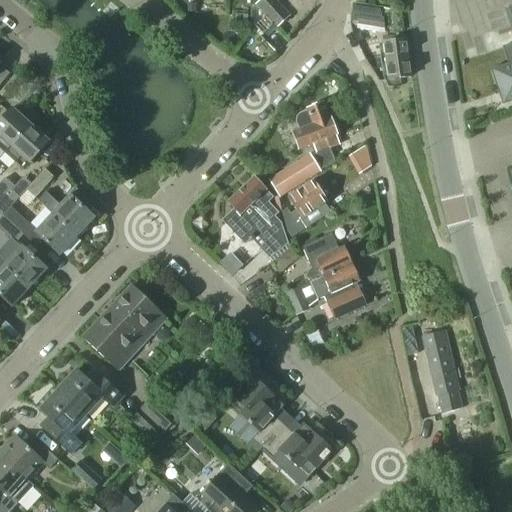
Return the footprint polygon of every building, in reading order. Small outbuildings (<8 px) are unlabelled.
[(258,0),(259,3),(255,7),(260,12),(272,23),(276,28),(288,16),(272,0),(258,0)] [(383,28),(382,6),(352,3),(350,21),(358,22),(358,24),(383,28)] [(511,6),(507,8),(511,22),(511,44),(502,48),(508,65),(490,71),(501,106),(511,102),(511,6)] [(409,78),(406,43),(384,45),(388,80),(409,78)] [(310,112),(310,113),(302,116),(298,119),(298,123),(301,131),(294,134),(300,151),(314,146),(317,155),(341,147),(337,138),(338,137),(332,120),(331,121),(325,106),(310,112)] [(0,150),(3,153),(29,125),(10,109),(0,120),(0,150)] [(29,125),(3,153),(21,170),(47,142),(29,125)] [(279,198),(319,171),(309,157),(277,179),(279,181),(271,186),(279,198)] [(43,171),(31,184),(25,190),(33,198),(52,178),(43,171)] [(21,195),(25,190),(31,184),(23,177),(13,188),(3,178),(0,181),(0,197),(10,207),(21,195)] [(254,242),(271,260),(288,246),(281,226),(276,220),(280,216),(269,204),(275,199),(256,179),(229,203),(236,211),(223,223),(245,247),(251,242),(252,243),(254,242)] [(290,214),(283,219),(287,232),(291,239),(306,230),(330,214),(325,206),(328,204),(315,182),(290,198),(297,209),(290,214)] [(46,193),(38,202),(51,214),(75,236),(92,218),(68,195),(59,205),(46,193)] [(0,214),(2,216),(10,207),(0,197),(0,214)] [(35,231),(10,207),(2,216),(21,235),(22,234),(35,246),(41,240),(57,255),(75,236),(51,214),(35,231)] [(0,231),(10,241),(1,251),(0,251),(0,263),(27,288),(44,269),(20,246),(19,248),(14,243),(21,235),(2,216),(0,218),(0,231)] [(312,284),(354,266),(347,249),(341,252),(334,236),(305,249),(316,274),(309,277),(312,284)] [(272,265),(280,276),(301,260),(292,249),(272,265)] [(0,297),(10,307),(27,288),(0,263),(0,297)] [(312,284),(299,290),(298,287),(285,293),(295,315),(308,309),(306,304),(318,299),(319,301),(362,283),(354,266),(312,284)] [(132,287),(108,312),(143,346),(165,322),(157,315),(159,313),(132,287)] [(432,307),(416,311),(418,321),(435,317),(432,307)] [(143,346),(108,312),(84,337),(119,370),(143,346)] [(456,390),(442,334),(421,339),(435,396),(437,396),(442,415),(459,409),(454,390),(456,390)] [(75,372),(58,390),(86,416),(103,398),(114,409),(123,399),(95,373),(87,382),(75,372)] [(251,439),(262,449),(283,426),(274,417),(284,407),(254,379),(230,404),(258,431),(251,439)] [(86,416),(58,390),(39,410),(51,421),(43,429),(71,455),(80,445),(68,435),(86,416)] [(156,393),(141,410),(161,429),(165,433),(180,417),(156,393)] [(159,439),(165,433),(161,429),(141,410),(133,419),(153,438),(155,436),(159,439)] [(210,414),(197,428),(204,434),(216,420),(210,414)] [(283,426),(262,449),(271,458),(279,450),(308,477),(332,452),(302,424),(292,434),(283,426)] [(14,438),(0,452),(0,457),(26,481),(41,465),(48,471),(57,461),(39,444),(30,453),(14,438)] [(121,454),(114,462),(120,468),(121,469),(128,461),(121,454)] [(0,457),(0,506),(5,511),(9,511),(33,487),(26,481),(0,457)] [(72,471),(92,490),(101,481),(80,462),(72,471)] [(205,511),(207,511),(248,511),(253,507),(242,497),(251,487),(226,464),(199,494),(211,505),(205,511)] [(118,491),(102,509),(105,511),(130,511),(135,507),(118,491)] [(190,511),(172,495),(156,511),(190,511)] [(289,500),(281,508),(285,511),(292,511),(297,507),(289,500)]
